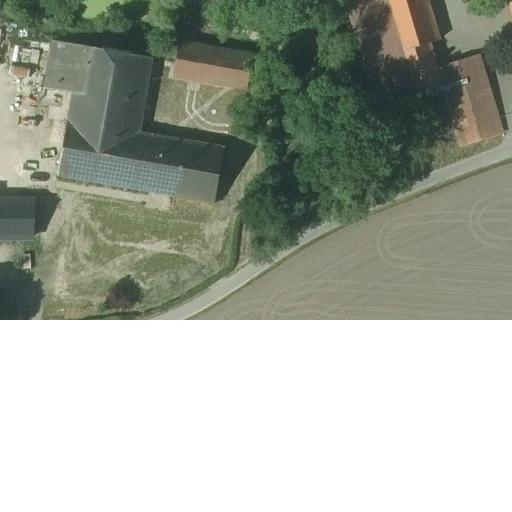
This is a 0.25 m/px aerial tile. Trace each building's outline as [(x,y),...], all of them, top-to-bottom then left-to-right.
[(439,40),(426,0),(346,0),(381,113),(443,94),(444,93),(436,70),(428,43),(439,40)] [(151,59),(52,41),(44,89),(71,94),(66,121),(56,176),(213,203),(223,148),(138,133),(151,59)] [(251,56),(177,44),(172,76),(246,89),(251,56)] [(340,57),(310,66),(327,122),(357,113),(340,57)] [(478,57),(436,70),(444,93),(443,94),(459,147),(502,134),(478,57)] [(32,202),(0,201),(0,238),(32,238),(32,202)]
